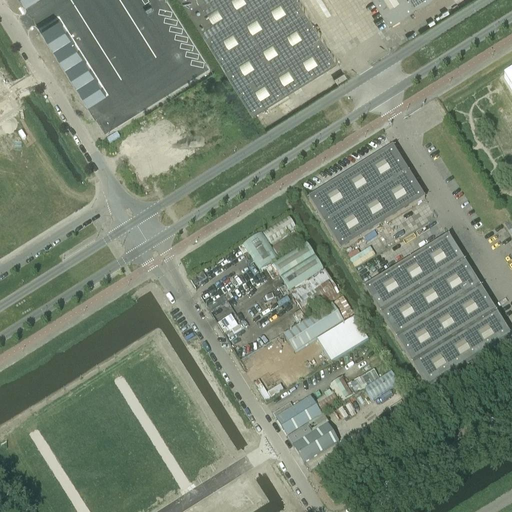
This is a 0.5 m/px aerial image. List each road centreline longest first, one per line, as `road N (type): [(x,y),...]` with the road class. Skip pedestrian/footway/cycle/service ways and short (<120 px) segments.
road 1 (unclassified): [(315,511),(148,246)]
road 2 (secondary): [(148,246),(383,98)]
road 3 (secondary): [(367,75),(133,221)]
road 4 (unclassified): [(511,297),(383,98)]
road 5 (unclassified): [(119,199),(0,9)]
road 6 (unclassified): [(354,511),(511,412)]
road 7 (secondary): [(0,338),(148,246)]
road 8 (secondary): [(133,221),(0,306)]
road 9 (secondary): [(383,98),(511,16)]
road 10 (secondary): [(488,0),(367,75)]
road 11 (unclassified): [(119,199),(0,273)]
